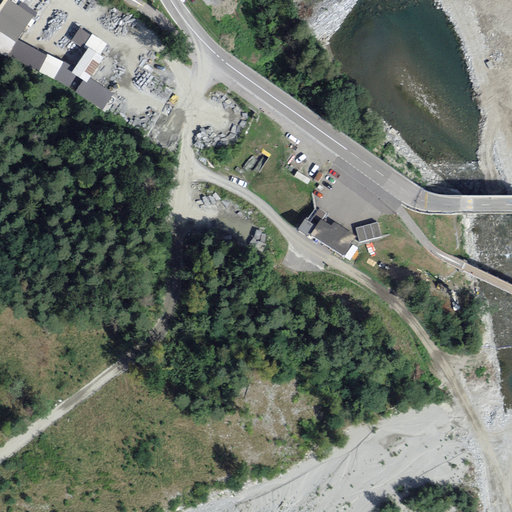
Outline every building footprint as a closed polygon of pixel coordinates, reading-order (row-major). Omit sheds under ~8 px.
[(33,17),(9,0),(3,0),(0,5),(0,52),(6,57),(7,55),(18,39),(33,17)] [(79,28),(72,41),(82,48),(90,34),(79,28)] [(107,44),(92,34),(85,45),(89,47),(100,55),(107,44)] [(47,56),(18,39),(7,55),(69,87),(75,75),(72,73),(75,68),(48,54),(47,56)] [(100,55),(89,47),(75,68),(72,73),(75,75),(83,80),(86,82),(89,78),(104,57),(100,55)] [(113,94),(89,78),(86,82),(83,80),(75,92),(101,111),(113,94)] [(320,219),(321,220),(326,213),(319,208),(309,222),(316,226),(320,219)] [(305,219),(297,229),(309,237),(310,235),(316,226),(309,222),(305,219)] [(316,226),(310,235),(343,257),(354,241),(357,236),(333,221),(330,226),(321,220),(320,219),(316,226)] [(381,237),(377,222),(356,228),(360,243),(381,237)]
